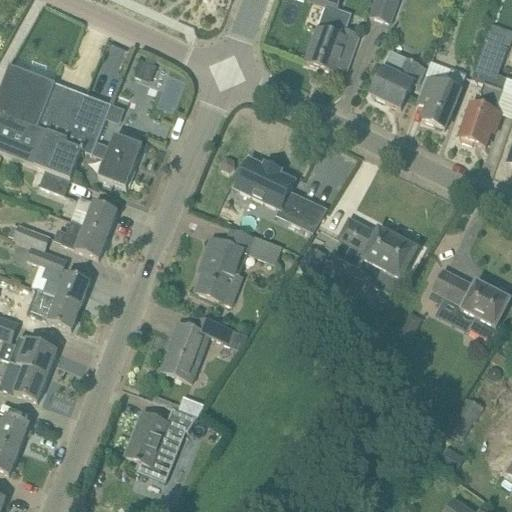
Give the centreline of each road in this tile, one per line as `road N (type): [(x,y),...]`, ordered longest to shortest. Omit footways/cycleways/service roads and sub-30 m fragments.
road 1 (residential): [(56,511),(227,74)]
road 2 (residential): [(511,214),(227,74)]
road 3 (residential): [(227,74),(64,0)]
